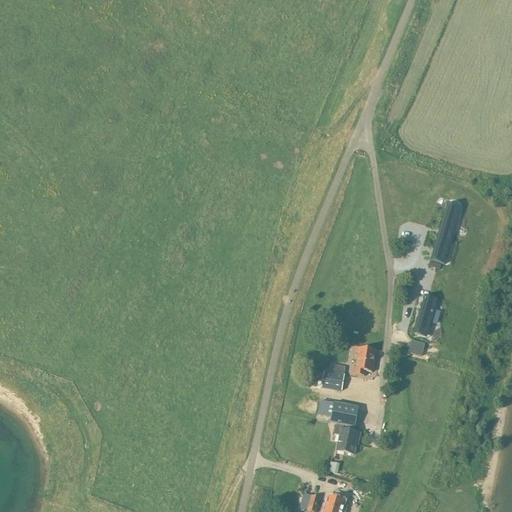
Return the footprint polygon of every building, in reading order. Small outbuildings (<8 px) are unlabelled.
[(444,212),(430,261),(440,264),(444,265),(445,262),(459,216),(444,212)] [(440,264),(430,298),(438,301),(437,304),(445,307),(457,266),(445,262),(444,265),(440,264)] [(424,297),(414,331),(428,335),(431,324),(435,311),(437,304),(438,301),(430,298),(424,297)] [(372,373),(375,352),(356,348),(355,353),(358,354),(355,375),(364,377),(365,372),(372,373)] [(422,352),(410,349),(408,353),(421,357),(422,352)] [(344,376),(324,372),(321,389),(341,393),(344,376)] [(331,424),(336,425),(342,426),(354,429),(358,409),(335,404),(331,424)] [(341,430),(342,426),(336,425),(334,435),(340,436),(336,452),(353,455),(356,441),(358,442),(360,434),(341,430)] [(331,462),(329,471),(336,473),(339,464),(331,462)] [(308,511),(316,511),(320,499),(311,496),(306,511),(308,511)] [(343,511),(345,507),(343,507),(344,502),(328,498),(324,511),(343,511)]
